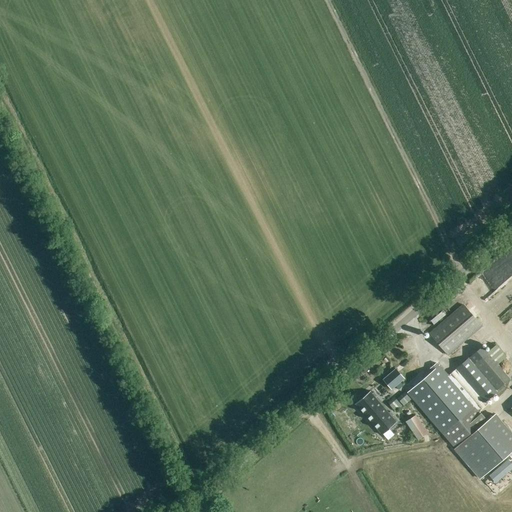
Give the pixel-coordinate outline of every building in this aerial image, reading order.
[(482,326),(463,304),(429,334),(448,356),(482,326)] [(416,353),(423,351),(421,344),(414,346),(416,353)] [(496,345),(487,352),(482,346),(447,375),(437,362),(429,369),(432,373),(407,394),(459,456),(479,480),(511,452),(511,433),(495,414),(487,421),(478,411),(486,404),(484,403),(495,394),(497,392),(498,393),(505,387),(503,384),(510,379),(497,365),(506,357),(496,345)] [(402,387),(411,381),(419,374),(409,361),(403,365),(402,364),(382,379),(391,389),(399,383),(402,387)] [(368,386),(374,383),(372,377),(365,380),(368,386)] [(396,421),(369,390),(354,403),(381,434),(396,421)] [(411,400),(404,393),(397,399),(404,406),(411,400)] [(402,407),(394,398),(387,403),(395,412),(402,407)] [(427,433),(415,415),(405,422),(417,440),(427,433)]
